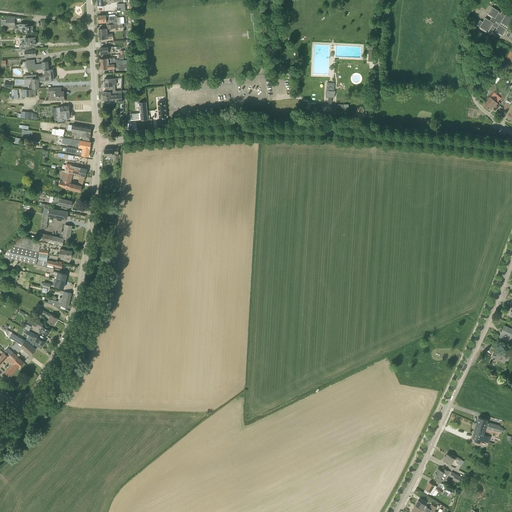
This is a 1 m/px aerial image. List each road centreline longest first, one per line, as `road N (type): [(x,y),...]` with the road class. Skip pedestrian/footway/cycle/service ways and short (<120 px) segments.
road 1 (tertiary): [(0,447),(59,350),(80,295),(97,142)]
road 2 (secondary): [(393,511),(511,253)]
road 3 (unclassified): [(97,142),(299,129),(374,134)]
road 4 (unclassified): [(374,134),(511,148)]
road 5 (unclassified): [(374,134),(382,0)]
road 6 (tertiary): [(97,142),(89,22)]
